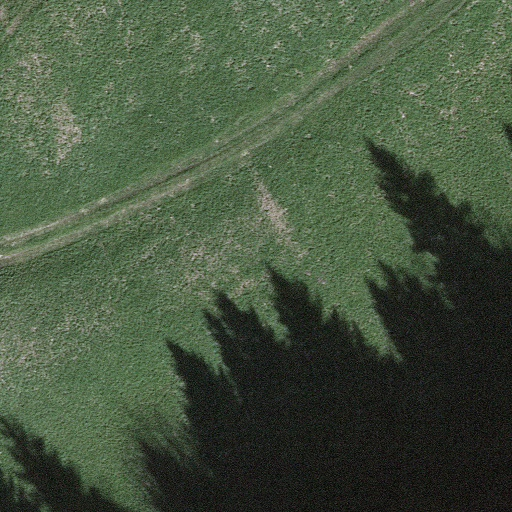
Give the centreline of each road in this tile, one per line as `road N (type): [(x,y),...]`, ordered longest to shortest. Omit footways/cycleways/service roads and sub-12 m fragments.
road 1 (trunk): [(130,0),(401,511)]
road 2 (track): [(0,247),(183,174),(271,127),(438,0)]
